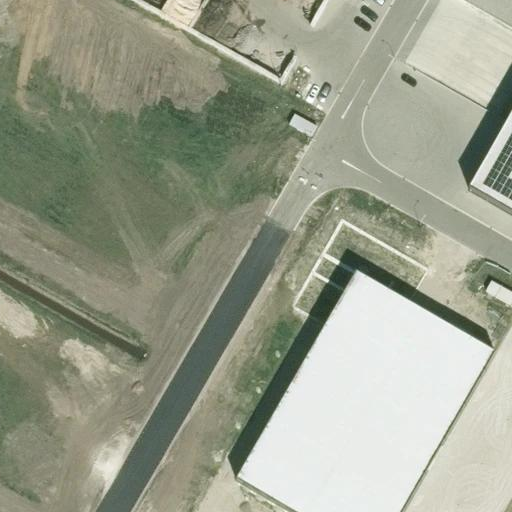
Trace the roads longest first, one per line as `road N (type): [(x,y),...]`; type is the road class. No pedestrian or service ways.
road 1 (unclassified): [(113,511),(326,146)]
road 2 (unclassified): [(326,146),(511,253)]
road 3 (unclassified): [(326,146),(411,0)]
